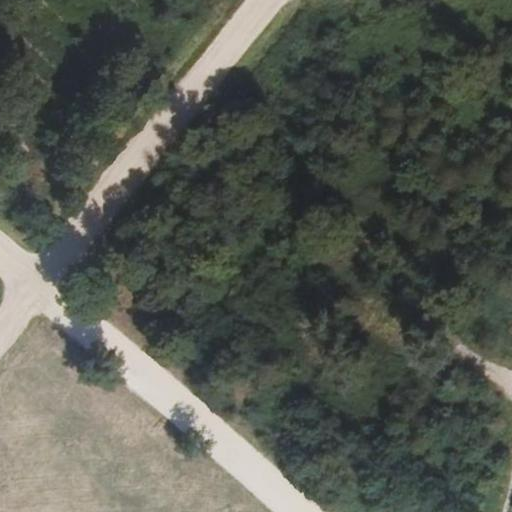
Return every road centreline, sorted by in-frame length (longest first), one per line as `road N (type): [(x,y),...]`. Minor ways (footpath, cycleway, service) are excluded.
road 1 (track): [(0,332),(43,293),(276,0)]
road 2 (track): [(297,511),(0,251)]
